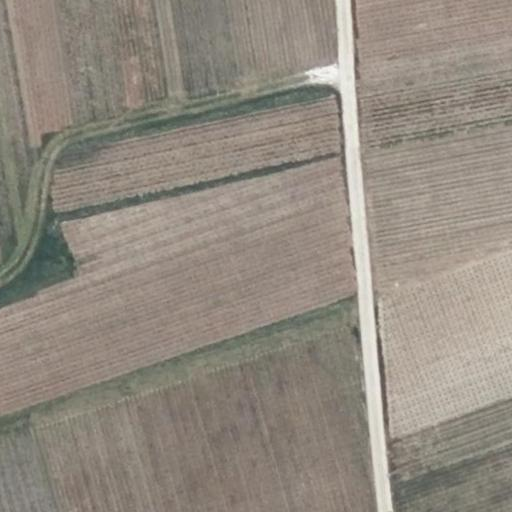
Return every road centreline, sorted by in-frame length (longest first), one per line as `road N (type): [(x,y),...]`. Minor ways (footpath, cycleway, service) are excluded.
road 1 (track): [(0,296),(17,289),(67,134),(344,76),(382,511)]
road 2 (track): [(0,432),(364,304)]
